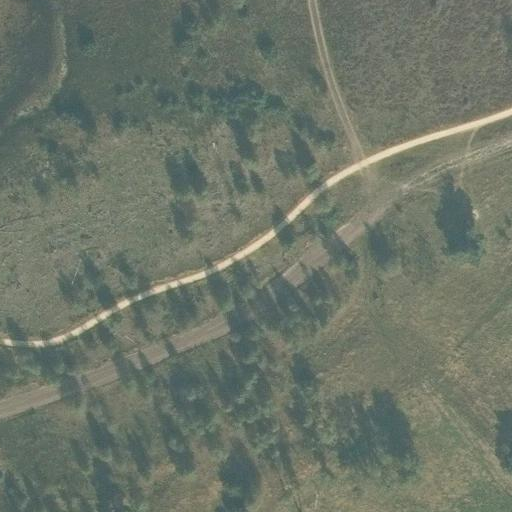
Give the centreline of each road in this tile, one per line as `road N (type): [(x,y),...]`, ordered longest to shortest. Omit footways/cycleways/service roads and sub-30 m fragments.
road 1 (track): [(363,216),(312,261),(198,337),(0,412)]
road 2 (track): [(364,162),(333,93),(310,0)]
road 3 (track): [(363,216),(439,172),(511,144)]
